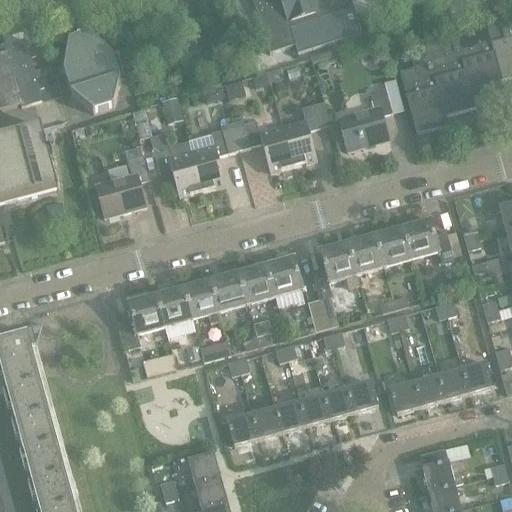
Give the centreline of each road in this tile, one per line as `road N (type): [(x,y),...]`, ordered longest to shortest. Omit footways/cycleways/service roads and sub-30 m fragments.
road 1 (residential): [(0,300),(511,160)]
road 2 (residential): [(368,476),(394,450),(511,416)]
